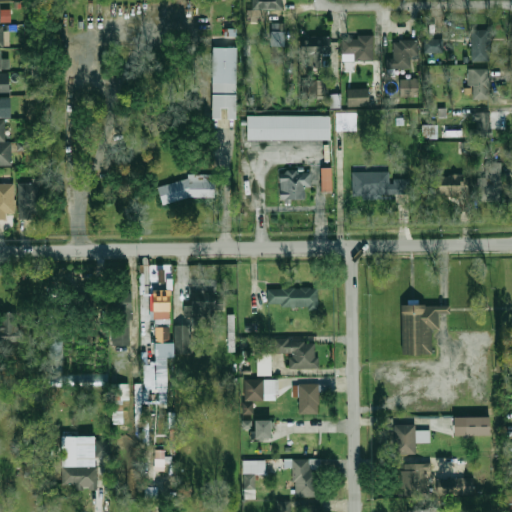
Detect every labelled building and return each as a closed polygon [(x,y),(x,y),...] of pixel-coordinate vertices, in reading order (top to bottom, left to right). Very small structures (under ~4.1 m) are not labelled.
[(282,0),(253,0),(253,12),(282,12),(282,0)] [(0,22),(10,23),(10,9),(0,9),(0,22)] [(489,62),(489,34),(472,34),(472,62),(489,62)] [(331,37),(300,37),(300,69),(321,69),(321,56),(331,56),(331,37)] [(342,61),(373,61),(373,37),(342,37),(342,61)] [(423,53),(441,53),(441,39),(423,39),(423,53)] [(417,61),(417,43),(399,43),(399,61),(417,61)] [(236,47),(212,47),(212,118),(236,119),(236,47)] [(0,70),(9,70),(9,59),(0,59),(0,50),(0,49),(0,70)] [(473,69),(473,98),(489,98),(489,69),(473,69)] [(0,93),(8,93),(8,73),(0,73),(0,93)] [(399,79),(400,97),(418,96),(417,78),(399,79)] [(328,82),(303,81),(302,97),(327,97),(328,82)] [(368,88),(347,89),(348,106),(368,106),(368,88)] [(330,108),(340,108),(340,94),(329,94),(330,108)] [(0,117),(10,117),(10,97),(0,97),(0,117)] [(491,137),(491,112),(474,112),(474,137),(491,137)] [(247,139),(330,139),(330,115),(247,115),(247,139)] [(437,125),(422,125),(422,138),(437,138),(437,125)] [(0,165),(11,165),(11,142),(0,142),(0,165)] [(501,163),(481,163),(481,200),(501,200),(501,163)] [(332,167),(321,167),(321,192),(332,192),(332,167)] [(310,187),(310,170),(279,170),(279,199),(307,199),(307,187),(310,187)] [(390,171),(353,171),(353,195),(409,195),(409,179),(390,179),(390,171)] [(214,198),(214,173),(187,174),(188,182),(159,183),(159,199),(214,198)] [(463,175),(437,175),(437,194),(463,194),(463,175)] [(19,218),(36,218),(36,183),(19,183),(19,218)] [(0,219),(6,219),(6,213),(13,213),(13,184),(0,184),(0,219)] [(317,308),(318,288),(268,287),(268,307),(317,308)] [(111,345),(131,345),(131,291),(111,291),(111,345)] [(214,316),(214,310),(223,310),(222,298),(215,298),(215,292),(191,292),(192,305),(182,305),(182,317),(214,316)] [(90,297),(73,299),(76,322),(93,320),(90,297)] [(171,340),(171,301),(154,301),(155,389),(174,389),(174,340),(171,340)] [(192,352),(193,314),(212,314),(212,302),(183,302),(182,352),(192,352)] [(431,354),(431,329),(438,329),(438,313),(447,313),(447,305),(401,304),(401,354),(431,354)] [(0,318),(0,341),(18,341),(18,312),(0,312),(0,318)] [(174,325),(175,353),(191,353),(190,325),(174,325)] [(63,372),(62,329),(48,329),(48,372),(63,372)] [(317,368),(316,339),(274,339),(275,353),(290,353),(290,368),(317,368)] [(168,404),(167,358),(174,358),(174,340),(155,340),(155,363),(143,363),(144,384),(134,384),(134,423),(142,423),(142,445),(149,445),(149,415),(156,415),(156,404),(168,404)] [(257,376),(271,375),(271,352),(257,353),(257,376)] [(107,373),(48,374),(49,387),(107,385),(107,373)] [(244,401),(275,400),(275,379),(244,379),(244,401)] [(318,414),(318,383),(299,383),(299,414),(318,414)] [(124,385),(113,385),(113,423),(124,423),(124,385)] [(253,414),(253,402),(242,402),(242,414),(253,414)] [(453,417),(454,436),(490,435),(489,416),(453,417)] [(253,439),(269,439),(269,419),(253,419),(253,439)] [(252,420),(242,420),(242,429),(252,428),(252,420)] [(395,454),(415,454),(415,425),(395,425),(395,454)] [(316,434),(286,434),(286,453),(316,453),(316,434)] [(76,467),(76,436),(62,436),(61,485),(96,485),(96,468),(76,467)] [(95,440),(96,457),(109,456),(108,440),(95,440)] [(24,477),(43,477),(44,448),(16,447),(16,466),(24,466),(24,477)] [(169,469),(169,454),(155,454),(155,469),(169,469)] [(294,496),(320,496),(320,459),(294,459),(294,496)] [(264,471),(264,462),(244,462),(244,471),(264,471)] [(431,463),(402,463),(402,489),(431,489),(431,463)] [(436,495),(474,495),(474,478),(436,478),(436,495)] [(502,511),(511,511),(511,500),(502,500),(502,511)] [(290,511),(291,501),(276,501),(276,511),(290,511)]
